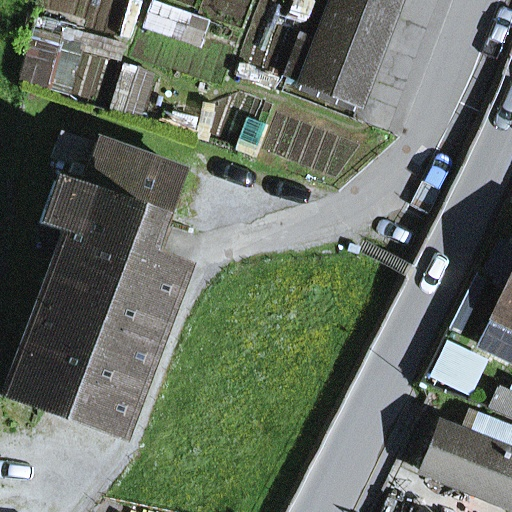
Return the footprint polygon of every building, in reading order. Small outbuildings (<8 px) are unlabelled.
[(332,0),(300,84),(359,106),(399,0),(332,0)] [(86,169),(78,189),(156,217),(154,222),(164,226),(183,174),(62,130),(52,157),(86,169)] [(63,231),(78,189),(55,181),(40,223),(63,231)] [(78,189),(63,231),(2,396),(116,438),(179,266),(143,253),(154,222),(156,217),(78,189)] [(511,252),(503,248),(490,275),(511,285),(511,290),(504,307),(500,305),(481,344),(511,359),(511,252)] [(455,432),(482,443),(489,426),(462,416),(455,432)] [(511,435),(489,426),(482,443),(455,432),(440,426),(422,471),(511,507),(511,435)]
